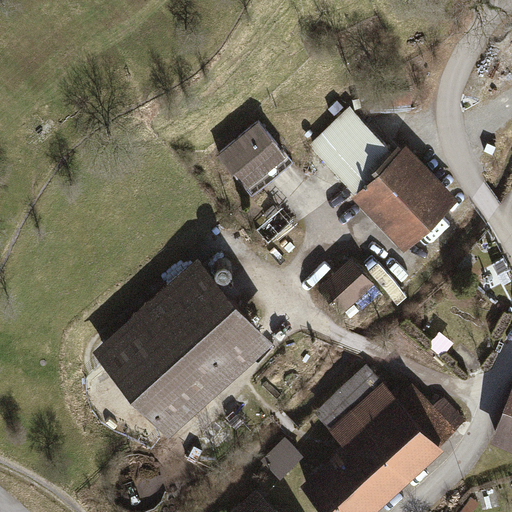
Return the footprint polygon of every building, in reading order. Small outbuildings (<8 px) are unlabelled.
[(381,92),(383,105),(412,101),(411,89),(381,92)] [(311,143),(355,191),(397,152),(352,104),(311,143)] [(219,150),(250,190),(261,182),(292,159),(261,119),(219,150)] [(402,147),(397,152),(355,191),(353,193),(405,248),(459,198),(407,143),(402,147)] [(258,229),(269,240),(293,217),(283,206),(258,229)] [(104,360),(167,432),(274,337),(200,253),(93,348),(104,360)] [(342,313),(356,301),(375,282),(351,256),(318,287),(342,313)] [(494,263),(499,274),(509,270),(503,258),(494,263)] [(382,290),(375,282),(356,301),(363,308),(382,290)] [(314,411),(329,428),(383,380),(368,363),(314,411)] [(329,428),(344,445),(390,496),(396,491),(444,448),(439,442),(398,396),(383,380),(329,428)] [(414,382),(398,396),(439,442),(465,419),(443,394),(433,403),(414,382)] [(511,389),(491,440),(511,448),(511,389)] [(261,459),(279,477),(304,454),(286,436),(261,459)] [(372,511),(376,509),(390,496),(344,445),(302,482),(328,511),(372,511)] [(276,511),(254,488),(229,511),(276,511)] [(472,511),(480,502),(471,496),(460,511),(472,511)]
